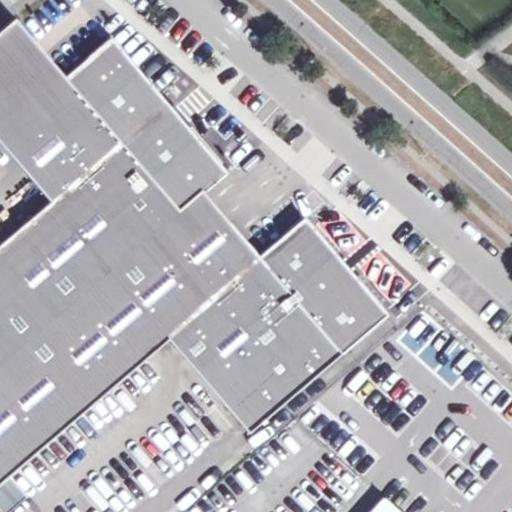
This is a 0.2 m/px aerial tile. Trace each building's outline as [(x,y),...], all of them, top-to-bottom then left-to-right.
[(0,132),(63,79),(13,20),(0,30),(0,132)] [(109,40),(63,79),(317,374),(384,317),(302,220),(256,259),(201,194),(224,175),(109,40)] [(63,79),(0,132),(0,147),(38,191),(47,202),(0,242),(0,482),(8,476),(165,341),(246,435),(317,374),(63,79)] [(511,429),(511,394),(495,407),(511,429)] [(394,511),(382,501),(372,511),(394,511)]
